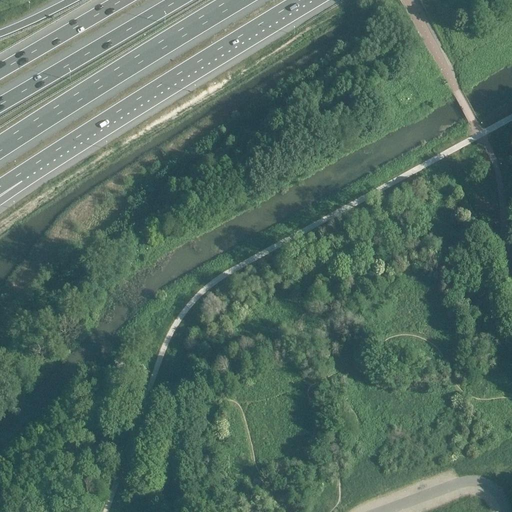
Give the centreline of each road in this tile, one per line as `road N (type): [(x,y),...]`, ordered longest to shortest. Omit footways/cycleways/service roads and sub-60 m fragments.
road 1 (motorway): [(18,175),(302,0)]
road 2 (motorway): [(0,147),(237,0)]
road 3 (motorway): [(178,0),(0,104)]
road 4 (unclassified): [(378,511),(464,480),(496,490),(506,511)]
road 5 (motorway): [(117,0),(0,69)]
